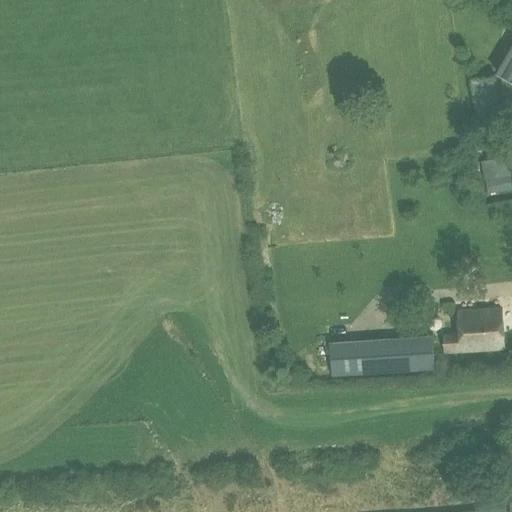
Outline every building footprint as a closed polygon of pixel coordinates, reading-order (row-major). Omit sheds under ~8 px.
[(511,46),(497,72),(511,80),(511,46)] [(478,121),(480,121),(481,129),(499,127),(498,118),(501,118),(495,75),(472,79),(478,121)] [(508,168),(504,136),(480,140),(485,171),(484,171),(487,194),(511,189),(511,172),(511,168),(508,168)] [(504,348),(501,308),(458,311),(460,338),(444,339),(445,352),(504,348)] [(434,368),(432,335),(329,342),(332,375),(434,368)]
